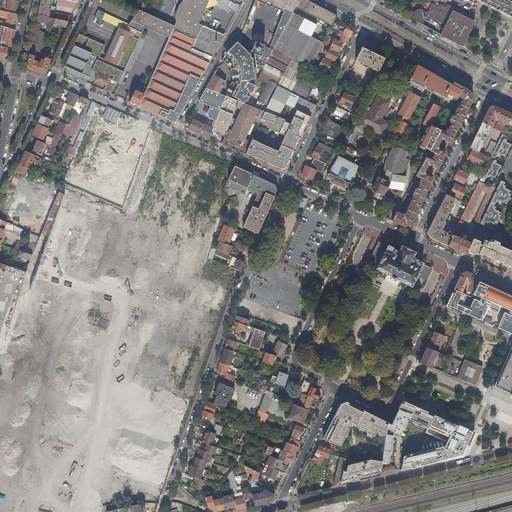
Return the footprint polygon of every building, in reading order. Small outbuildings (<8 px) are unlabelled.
[(18,1),(14,0),(7,0),(6,9),(15,11),(18,1)] [(41,0),(38,15),(49,17),(51,9),(54,10),(55,6),(52,5),(52,0),(41,0)] [(66,0),(57,0),(57,5),(75,8),(77,2),(66,0)] [(116,73),(113,81),(119,84),(124,72),(122,71),(123,68),(133,53),(138,40),(133,37),(134,35),(139,38),(144,27),(169,39),(159,61),(147,88),(145,91),(144,94),(138,106),(173,122),(176,121),(212,57),(192,48),(203,25),(199,23),(200,21),(201,20),(202,19),(203,15),(203,14),(205,8),(208,0),(215,0),(216,0),(215,0),(183,0),(182,1),(179,6),(176,17),(176,22),(175,26),(145,12),(140,10),(129,25),(105,14),(102,20),(111,24),(118,28),(134,35),(119,66),(116,73)] [(219,1),(216,0),(215,0),(208,0),(205,8),(207,9),(216,6),(219,1)] [(254,0),(280,10),(284,0),(254,0)] [(254,54),(254,56),(256,68),(262,70),(273,50),(293,12),(296,6),(298,1),(296,0),(284,0),(280,10),(283,11),(268,49),(263,47),(263,46),(261,44),(256,53),(257,54),(256,55),(255,55),(254,54)] [(336,16),(304,0),(299,0),(298,1),(296,6),(332,25),(336,16)] [(511,0),(475,0),(480,2),(481,3),(488,6),(503,14),(504,14),(508,16),(509,14),(510,12),(511,8),(511,0)] [(142,2),(139,10),(140,10),(145,12),(148,5),(142,2)] [(444,25),(439,34),(439,35),(445,38),(455,43),(456,43),(459,45),(468,27),(472,20),(475,15),(455,5),(454,7),(447,4),(446,7),(439,4),(438,7),(432,4),(430,7),(427,13),(428,17),(444,25)] [(413,18),(413,19),(422,24),(424,20),(422,10),(421,10),(420,9),(419,9),(417,9),(416,10),(415,10),(414,11),(413,14),(413,16),(413,18)] [(0,10),(0,15),(7,17),(6,22),(17,24),(19,14),(0,10)] [(95,17),(102,20),(105,14),(98,10),(95,17)] [(56,19),(69,21),(71,15),(55,12),(54,18),(56,19)] [(317,25),(293,12),(273,50),(282,54),(291,59),(264,111),(271,114),(278,117),(291,93),(298,77),(304,66),(310,70),(315,59),(317,55),(323,43),(311,37),(317,25)] [(50,31),(51,30),(52,27),(53,25),(54,22),(56,19),(54,18),(49,17),(38,15),(37,21),(48,23),(47,29),(50,31)] [(54,22),(66,27),(69,21),(56,19),(54,22)] [(5,27),(0,25),(0,43),(12,47),(15,30),(5,27)] [(224,35),(203,25),(192,48),(212,57),(224,35)] [(113,81),(116,73),(119,66),(134,35),(118,28),(115,35),(109,48),(105,59),(99,74),(98,73),(95,80),(105,84),(106,82),(107,83),(104,90),(107,92),(111,85),(109,84),(111,80),(113,81)] [(352,32),(345,28),(342,35),(349,38),(352,32)] [(35,30),(29,54),(37,56),(38,57),(42,50),(44,45),(50,33),(48,32),(39,30),(35,30)] [(93,54),(99,42),(79,33),(64,65),(64,66),(64,68),(65,68),(66,72),(66,73),(66,74),(67,74),(68,74),(72,76),(75,78),(79,79),(82,74),(84,75),(93,54)] [(339,33),(338,33),(337,35),(341,37),(339,41),(343,43),(346,44),(349,38),(342,35),(339,33)] [(334,39),(330,48),(338,52),(343,43),(339,41),(334,39)] [(105,59),(99,57),(105,45),(99,42),(93,54),(84,75),(90,78),(93,71),(98,73),(99,74),(105,59)] [(256,53),(261,44),(254,42),(251,49),(253,52),(256,53)] [(238,99),(237,100),(238,101),(244,103),(254,85),(252,84),(252,83),(252,82),(252,79),(253,79),(253,78),(251,63),(250,59),(245,60),(244,57),(246,54),(235,44),(225,54),(236,65),(239,83),(232,95),(238,99)] [(380,65),(386,53),(367,44),(361,47),(355,60),(378,70),(380,65)] [(338,52),(330,48),(328,51),(325,50),(323,52),(327,54),(325,57),(334,61),(338,52)] [(273,50),(262,70),(257,80),(266,84),(254,107),(264,111),(291,59),(282,54),(273,50)] [(37,56),(29,54),(27,65),(29,69),(42,73),(45,71),(51,59),(49,58),(50,56),(50,54),(45,52),(44,53),(43,55),(42,55),(41,61),(40,60),(40,62),(36,60),(37,59),(34,59),(35,58),(36,58),(37,56)] [(332,62),(323,57),(318,67),(327,72),(332,62)] [(417,64),(408,82),(423,89),(425,86),(432,73),(417,64)] [(378,70),(374,78),(379,80),(385,68),(380,65),(378,70)] [(432,73),(425,86),(433,90),(439,77),(432,73)] [(214,74),(206,88),(219,93),(226,81),(214,74)] [(298,77),(291,93),(306,100),(314,85),(298,77)] [(439,77),(433,90),(446,97),(447,94),(456,99),(458,96),(462,87),(453,82),(452,85),(439,77)] [(55,87),(50,97),(55,99),(57,96),(58,96),(60,93),(62,94),(65,89),(58,86),(55,87)] [(397,212),(392,221),(404,226),(410,224),(433,179),(432,178),(425,174),(424,172),(427,165),(429,164),(437,168),(438,168),(445,153),(445,152),(438,148),(437,147),(441,139),(442,139),(450,142),(451,142),(473,98),(470,92),(462,87),(458,96),(462,99),(460,104),(457,108),(455,111),(456,111),(453,116),(452,115),(449,120),(451,122),(447,129),(445,132),(440,130),(429,150),(434,152),(434,154),(432,159),(430,159),(426,157),(416,175),(422,178),(419,183),(421,184),(419,188),(416,188),(413,194),(414,196),(407,209),(408,209),(406,214),(404,213),(403,215),(397,212)] [(213,127),(225,96),(219,93),(206,88),(198,101),(209,107),(207,111),(207,112),(206,113),(206,114),(207,115),(207,116),(207,117),(208,118),(214,120),(211,126),(213,127)] [(130,102),(138,106),(144,94),(140,93),(140,94),(138,94),(139,92),(135,90),(130,102)] [(358,95),(364,98),(366,93),(360,90),(358,95)] [(74,107),(79,95),(70,92),(65,103),(68,105),(73,107),(74,107)] [(345,92),(340,102),(350,107),(355,97),(345,92)] [(291,93),(285,104),(297,110),(311,117),(316,105),(306,100),(291,93)] [(414,94),(412,98),(407,95),(397,113),(403,116),(400,122),(395,131),(403,134),(408,124),(404,122),(406,118),(409,119),(418,101),(416,100),(417,96),(414,94)] [(388,100),(381,97),(378,95),(369,113),(364,111),(356,127),(364,131),(366,126),(382,134),(387,123),(381,119),(390,101),(388,100)] [(225,96),(213,127),(213,129),(212,131),(213,130),(214,130),(217,131),(216,131),(217,132),(217,133),(220,134),(220,133),(221,133),(221,132),(224,134),(224,136),(227,129),(231,118),(231,117),(236,106),(236,104),(238,101),(237,100),(225,96)] [(50,97),(48,101),(54,103),(50,114),(58,117),(62,106),(64,103),(64,102),(55,99),(50,97)] [(86,105),(89,100),(81,97),(79,102),(86,105)] [(457,101),(455,100),(448,114),(450,114),(451,111),(452,111),(455,105),(457,101)] [(244,103),(238,101),(236,104),(236,106),(241,108),(236,119),(231,131),(227,129),(224,136),(221,144),(245,155),(247,150),(252,140),(254,136),(254,135),(250,134),(248,138),(246,137),(248,133),(249,133),(251,129),(249,129),(254,119),(260,122),(261,119),(264,111),(254,107),(244,103)] [(95,108),(96,104),(92,102),(86,115),(91,117),(95,108)] [(440,107),(432,103),(422,124),(429,128),(420,145),(429,150),(440,130),(430,125),(440,107)] [(491,126),(491,127),(495,120),(497,119),(496,121),(498,121),(498,120),(502,122),(502,123),(507,125),(507,124),(511,114),(495,106),(488,108),(482,122),(491,126)] [(278,151),(271,166),(282,171),(286,170),(295,151),(294,151),(296,147),(297,147),(301,139),(300,138),(302,135),(304,132),(303,131),(305,128),(305,129),(311,117),(297,110),(290,124),(284,121),(285,119),(278,117),(271,114),(264,111),(261,119),(265,121),(264,123),(265,123),(266,124),(267,125),(268,126),(268,127),(269,128),(269,129),(270,129),(271,130),(272,130),(279,133),(280,131),(286,134),(278,151)] [(61,134),(68,138),(73,127),(76,129),(82,115),(75,112),(69,125),(66,124),(61,134)] [(38,124),(48,128),(52,120),(41,116),(38,124)] [(236,119),(231,117),(231,118),(227,129),(231,131),(236,119)] [(192,119),(188,128),(209,138),(212,131),(213,129),(192,119)] [(259,123),(260,122),(254,119),(249,129),(251,129),(249,133),(250,134),(255,122),(259,123)] [(328,120),(322,132),(337,139),(344,125),(342,124),(341,126),(328,120)] [(57,132),(61,134),(66,124),(61,122),(57,132)] [(469,147),(479,152),(491,126),(482,122),(469,147)] [(38,124),(33,135),(43,140),(43,139),(44,139),(45,138),(44,137),(48,128),(38,124)] [(490,158),(481,177),(485,178),(486,176),(489,175),(497,179),(499,173),(496,172),(497,171),(500,172),(503,167),(495,163),(494,160),(497,155),(500,154),(507,157),(510,152),(507,151),(508,149),(510,151),(511,147),(511,144),(506,141),(505,139),(505,137),(501,135),(497,144),(490,158)] [(53,155),(56,148),(55,148),(51,146),(37,140),(32,150),(41,154),(45,146),(50,148),(48,153),(53,155)] [(245,155),(265,164),(272,149),(252,140),(247,150),(245,155)] [(484,155),(490,158),(497,144),(492,141),(484,155)] [(314,158),(326,164),(328,161),(320,157),(322,154),(323,154),(325,151),(331,154),(334,149),(319,142),(317,147),(316,146),(312,155),(312,156),(312,157),(314,158)] [(357,157),(359,153),(345,146),(344,145),(341,144),(339,148),(357,157)] [(373,174),(370,182),(375,184),(372,190),(373,190),(372,191),(378,194),(378,192),(384,195),(386,191),(387,191),(388,188),(388,187),(387,187),(389,182),(392,184),(393,183),(394,183),(395,185),(396,185),(395,187),(404,189),(406,176),(402,176),(408,163),(407,163),(408,160),(406,158),(408,151),(404,150),(404,148),(403,147),(403,148),(400,147),(400,146),(399,146),(398,147),(394,145),(390,152),(388,151),(386,152),(384,156),(387,157),(385,162),(383,169),(385,175),(386,175),(384,179),(373,174)] [(66,153),(74,157),(77,150),(69,146),(65,153),(66,153)] [(272,149),(265,164),(271,166),(278,151),(272,149)] [(28,169),(29,169),(36,156),(36,155),(25,150),(19,164),(28,169)] [(472,150),(467,159),(471,162),(471,163),(477,166),(480,160),(482,161),(484,156),(472,150)] [(51,166),(52,163),(38,156),(36,159),(51,166)] [(329,174),(327,177),(331,179),(330,181),(344,188),(345,186),(349,188),(350,184),(351,184),(352,181),(353,181),(356,176),(355,176),(357,172),(359,166),(350,162),(351,160),(348,159),(347,161),(347,160),(338,156),(335,161),(333,165),(333,164),(330,170),(329,173),(329,174)] [(316,170),(321,172),(326,164),(314,158),(310,167),(305,165),(301,175),(312,180),(316,170)] [(16,171),(25,175),(28,169),(19,164),(16,171)] [(275,184),(235,166),(226,186),(244,195),(247,189),(257,193),(256,193),(257,195),(247,217),(246,217),(245,218),(247,219),(243,226),(257,233),(277,191),(277,190),(275,184)] [(467,173),(468,170),(460,166),(453,179),(463,184),(468,174),(467,173)] [(491,186),(490,187),(496,190),(481,223),(485,225),(485,223),(488,222),(496,225),(498,220),(500,221),(501,219),(499,218),(502,213),(494,209),(493,206),(496,201),(499,200),(506,204),(508,198),(510,199),(511,197),(509,196),(511,191),(504,188),(503,185),(505,182),(501,180),(500,183),(498,183),(496,183),(495,183),(494,183),(492,184),(491,186)] [(490,187),(479,181),(474,190),(471,197),(463,214),(465,217),(467,220),(482,190),(487,193),(473,223),(479,226),(480,223),(481,223),(496,190),(490,187)] [(452,188),(463,193),(466,189),(454,183),(452,188)] [(461,198),(463,193),(452,188),(450,193),(461,198)] [(307,199),(297,194),(293,201),(303,206),(307,199)] [(452,204),(455,198),(446,194),(428,231),(430,237),(445,245),(447,246),(452,235),(451,235),(450,236),(446,234),(447,233),(442,231),(444,227),(443,227),(445,222),(444,222),(449,211),(450,212),(454,204),(452,204)] [(236,197),(228,198),(228,199),(232,215),(240,213),(236,197)] [(23,238),(26,231),(23,229),(21,233),(13,229),(15,226),(0,219),(0,228),(4,229),(8,230),(23,238)] [(224,225),(218,239),(229,244),(231,239),(233,233),(235,229),(224,225)] [(453,234),(452,235),(447,246),(466,254),(471,243),(466,240),(467,236),(464,235),(462,239),(453,234)] [(37,245),(40,237),(34,235),(31,242),(37,245)] [(511,251),(510,250),(509,251),(506,249),(506,248),(503,247),(502,248),(501,247),(501,246),(499,245),(499,246),(498,245),(499,242),(494,240),(493,242),(490,241),(490,242),(486,240),(485,240),(484,240),(484,241),(483,243),(475,239),(475,240),(473,239),(471,243),(466,254),(470,256),(476,253),(480,255),(483,254),(483,257),(493,261),(496,260),(499,261),(502,263),(501,265),(503,266),(505,264),(508,266),(507,268),(509,269),(511,268),(511,267),(511,251)] [(218,240),(215,249),(228,255),(232,246),(218,240)] [(378,241),(372,254),(381,259),(376,269),(387,274),(386,274),(400,281),(401,281),(412,286),(417,276),(425,280),(431,268),(423,264),(423,263),(413,257),(415,252),(401,245),(398,250),(388,245),(387,246),(378,241)] [(20,251),(33,255),(37,245),(31,242),(28,247),(17,243),(15,249),(20,251)] [(248,253),(250,250),(239,245),(237,248),(248,253)] [(18,256),(30,260),(33,255),(20,251),(18,256)] [(240,271),(245,261),(233,257),(232,260),(237,262),(235,268),(240,271)] [(203,268),(211,271),(215,261),(207,258),(203,268)] [(461,274),(454,289),(461,293),(464,285),(466,284),(468,285),(466,290),(471,292),(477,279),(472,276),(473,274),(467,271),(461,274)] [(511,296),(492,288),(481,283),(475,295),(475,296),(479,298),(481,299),(484,300),(485,298),(488,299),(487,301),(489,302),(497,306),(498,305),(501,306),(510,311),(509,313),(511,314),(511,315),(511,316),(504,312),(503,314),(499,324),(507,328),(511,329),(511,296)] [(454,289),(449,299),(460,304),(462,304),(466,295),(461,293),(454,289)] [(482,313),(484,314),(488,306),(486,306),(487,303),(488,304),(489,302),(487,301),(488,299),(485,298),(484,300),(481,299),(480,302),(473,299),(473,301),(477,303),(486,306),(482,313)] [(243,299),(242,304),(239,303),(236,313),(244,315),(246,305),(250,306),(251,301),(243,299)] [(449,299),(446,305),(448,306),(456,310),(458,306),(466,310),(466,308),(460,306),(460,304),(449,299)] [(466,308),(466,310),(483,317),(484,314),(482,313),(486,306),(477,303),(473,301),(469,308),(468,307),(467,309),(466,308)] [(458,306),(456,310),(481,321),(483,317),(466,310),(458,306)] [(249,320),(236,315),(234,321),(247,326),(249,320)] [(287,315),(281,332),(292,336),(299,319),(287,315)] [(486,315),(483,320),(490,324),(493,319),(486,315)] [(247,326),(234,321),(231,330),(240,333),(241,332),(242,332),(243,331),(245,331),(247,326)] [(253,328),(251,327),(251,330),(250,332),(253,333),(254,336),(255,334),(256,335),(257,335),(259,337),(258,339),(258,340),(256,348),(248,346),(259,350),(261,344),(265,332),(259,330),(253,328)] [(434,331),(427,347),(438,351),(445,336),(434,331)] [(253,333),(248,346),(256,348),(258,340),(258,339),(259,337),(257,335),(256,335),(255,334),(254,336),(253,333)] [(233,351),(236,342),(228,339),(225,348),(233,351)] [(281,358),(288,345),(277,340),(271,354),(275,355),(281,358)] [(265,352),(268,346),(261,344),(259,350),(265,352)] [(427,347),(419,363),(431,368),(434,363),(432,362),(435,355),(437,356),(439,352),(438,351),(427,347)] [(511,347),(494,386),(511,394),(511,347)] [(230,362),(234,351),(233,351),(225,348),(220,362),(229,365),(230,362)] [(275,355),(271,354),(265,352),(262,361),(272,365),(275,355)] [(438,360),(434,369),(444,373),(447,365),(438,360)] [(465,360),(464,362),(460,373),(458,378),(475,385),(482,367),(465,360)] [(229,366),(229,365),(220,362),(217,371),(229,376),(231,370),(228,369),(229,366)] [(216,375),(232,381),(233,377),(229,376),(217,371),(216,375)] [(270,381),(283,386),(288,375),(279,371),(278,375),(273,373),(270,381)] [(312,384),(304,380),(298,392),(302,393),(313,397),(317,399),(320,392),(315,390),(315,389),(315,388),(315,387),(312,386),(311,387),(312,384)] [(214,394),(230,400),(234,388),(219,382),(214,394)] [(261,411),(265,413),(272,395),(265,393),(259,410),(261,411)] [(297,405),(308,409),(313,397),(302,393),(297,405)] [(217,405),(224,407),(226,402),(227,403),(228,399),(230,400),(214,394),(216,395),(213,404),(217,405)] [(402,400),(398,408),(411,413),(410,418),(410,419),(450,439),(446,445),(403,455),(401,469),(463,454),(473,432),(402,400)] [(204,410),(213,414),(217,405),(213,404),(207,401),(204,410)] [(340,403),(323,438),(340,445),(351,424),(373,435),(377,430),(386,434),(386,433),(387,428),(388,422),(346,402),(340,403)] [(297,405),(294,404),(288,417),(303,423),(308,409),(297,405)] [(407,416),(410,418),(411,413),(398,408),(391,424),(388,422),(387,428),(400,434),(403,427),(402,426),(407,416)] [(214,416),(215,414),(213,414),(204,410),(202,415),(211,419),(213,416),(214,416)] [(130,435),(135,424),(130,422),(126,431),(127,431),(122,442),(127,444),(130,436),(130,435)] [(220,432),(222,427),(215,424),(212,431),(208,429),(208,431),(216,434),(219,435),(220,432)] [(296,424),(292,433),(300,436),(303,427),(296,424)] [(212,445),(216,434),(206,430),(204,434),(206,435),(204,439),(203,438),(202,441),(212,445)] [(292,433),(289,442),(298,446),(300,442),(298,441),(300,436),(292,433)] [(389,433),(386,433),(386,434),(385,441),(382,461),(382,462),(389,463),(394,435),(389,435),(389,433)] [(289,442),(287,442),(283,450),(293,454),(294,455),(298,446),(289,442)] [(212,445),(207,443),(204,450),(212,453),(214,454),(217,447),(212,445)] [(265,453),(270,455),(273,448),(268,446),(267,446),(265,453)] [(330,450),(319,446),(311,462),(320,465),(324,456),(328,458),(330,450)] [(204,450),(200,449),(197,457),(207,460),(209,461),(212,453),(204,450)] [(279,449),(279,450),(281,451),(278,458),(282,460),(289,463),(292,457),(293,457),(293,455),(293,454),(283,450),(279,449)] [(282,460),(278,458),(270,455),(266,464),(267,465),(278,470),(282,460)] [(333,486),(339,485),(343,470),(345,459),(335,456),(335,458),(336,458),(339,459),(333,486)] [(196,457),(193,465),(204,469),(207,460),(197,457),(196,457)] [(345,471),(343,470),(339,485),(380,474),(381,468),(382,462),(382,461),(370,459),(347,465),(345,471)] [(189,475),(195,477),(203,479),(203,478),(205,478),(208,470),(204,469),(193,465),(191,464),(190,468),(191,468),(189,475)] [(260,473),(244,465),(246,471),(253,474),(253,475),(250,481),(255,483),(260,473)] [(280,471),(278,470),(267,465),(264,471),(266,473),(265,475),(274,480),(277,474),(278,475),(280,471)] [(382,474),(395,471),(394,465),(392,466),(392,465),(389,465),(389,466),(381,468),(382,474)] [(227,476),(232,494),(232,496),(237,495),(239,495),(242,494),(241,490),(236,491),(235,487),(236,486),(232,470),(227,476)] [(195,477),(192,487),(201,490),(205,480),(203,479),(195,477)] [(242,496),(243,499),(252,497),(252,494),(249,485),(240,488),(241,490),(242,494),(242,496)] [(252,497),(255,505),(267,502),(272,498),(274,494),(259,486),(258,489),(263,492),(252,494),(252,497)] [(223,498),(225,508),(235,506),(232,496),(232,494),(222,497),(223,498)] [(215,511),(225,508),(223,498),(215,500),(214,498),(212,498),(212,495),(207,497),(209,508),(215,511)] [(235,506),(236,510),(245,507),(243,499),(242,496),(241,496),(241,498),(238,498),(237,495),(232,496),(235,506)]
